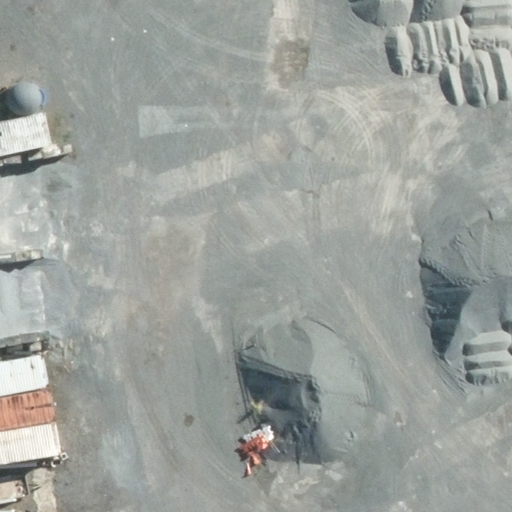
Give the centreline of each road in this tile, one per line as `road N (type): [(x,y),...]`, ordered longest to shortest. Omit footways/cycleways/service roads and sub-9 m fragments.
road 1 (unknown): [(207,511),(113,246),(77,0)]
road 2 (unknown): [(491,0),(511,169)]
